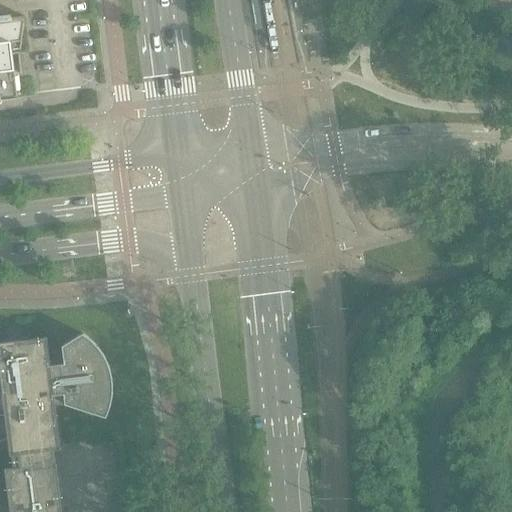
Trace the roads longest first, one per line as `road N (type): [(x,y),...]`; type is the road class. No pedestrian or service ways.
road 1 (secondary): [(287,511),(255,187)]
road 2 (unclassified): [(511,142),(438,137),(250,150)]
road 3 (unclassified): [(255,187),(398,165),(511,169)]
road 4 (secondary): [(189,259),(225,511)]
road 5 (secondary): [(0,256),(129,243),(189,259)]
road 6 (tertiary): [(0,218),(181,197)]
road 7 (tertiary): [(176,155),(0,176)]
road 8 (secondary): [(157,0),(176,155)]
road 9 (secondary): [(250,150),(231,0)]
